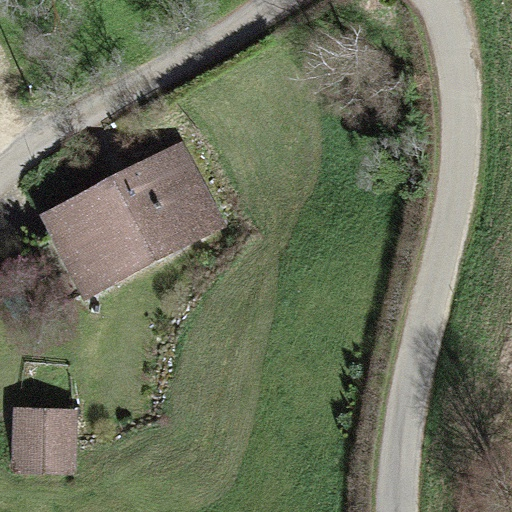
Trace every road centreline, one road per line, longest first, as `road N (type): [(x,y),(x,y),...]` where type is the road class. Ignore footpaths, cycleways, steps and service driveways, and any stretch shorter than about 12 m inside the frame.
road 1 (unclassified): [(438,0),(456,69),(458,158),(393,511)]
road 2 (residential): [(0,175),(276,0)]
